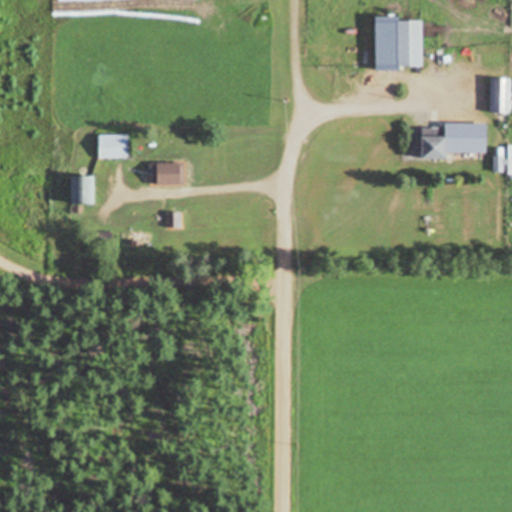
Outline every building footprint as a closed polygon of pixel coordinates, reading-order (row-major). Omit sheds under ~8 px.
[(378,69),(426,68),(426,16),(378,17),(378,69)] [(511,77),(492,77),(492,112),(511,112),(511,77)] [(450,159),(450,128),(423,128),(423,159),(450,159)] [(130,134),(99,134),(99,157),(130,157),(130,134)] [(154,185),(186,185),(186,162),(154,162),(154,185)] [(73,175),(73,203),(96,203),(96,175),(73,175)] [(167,227),(181,227),(181,212),(167,212),(167,227)]
